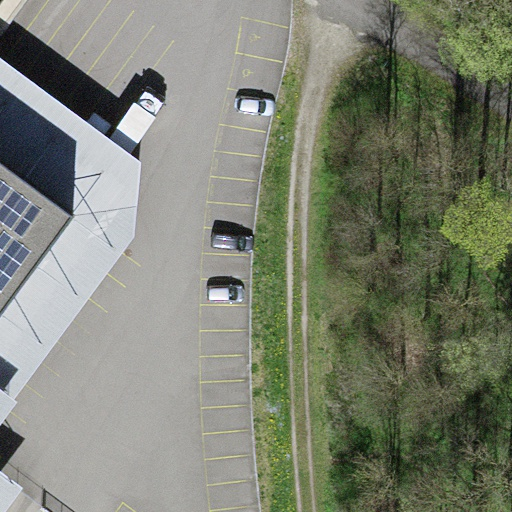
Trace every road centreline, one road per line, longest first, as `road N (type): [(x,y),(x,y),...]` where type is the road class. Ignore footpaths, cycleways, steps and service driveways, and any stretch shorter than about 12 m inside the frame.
road 1 (track): [(342,0),(301,177),(292,430),(300,511)]
road 2 (unclassified): [(342,0),(511,110)]
